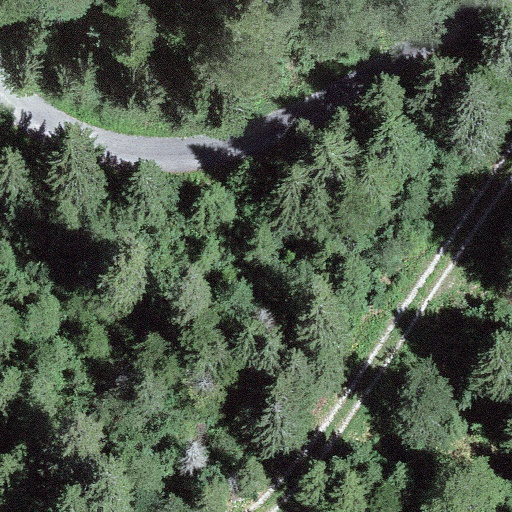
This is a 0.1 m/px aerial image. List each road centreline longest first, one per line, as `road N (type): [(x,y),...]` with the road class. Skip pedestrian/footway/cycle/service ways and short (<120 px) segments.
road 1 (track): [(489,0),(265,135),(186,156),(116,155),(64,140),(0,87)]
road 2 (track): [(511,141),(292,472),(206,511)]
